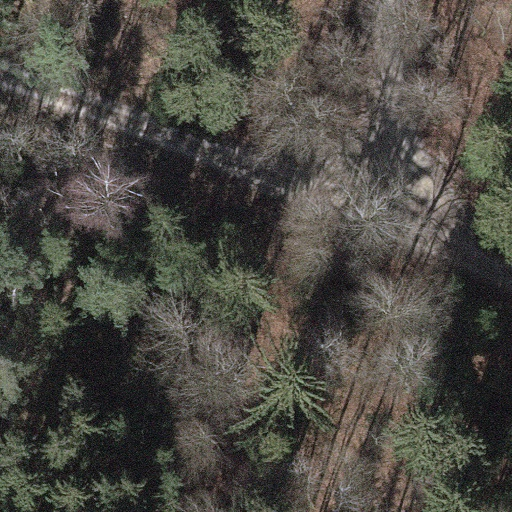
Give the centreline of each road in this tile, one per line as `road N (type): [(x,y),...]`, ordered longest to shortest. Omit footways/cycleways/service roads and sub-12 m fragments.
road 1 (track): [(511,286),(0,68)]
road 2 (track): [(381,231),(398,68),(384,0)]
